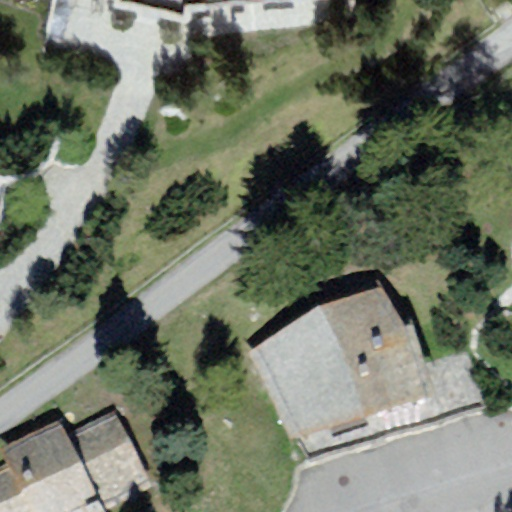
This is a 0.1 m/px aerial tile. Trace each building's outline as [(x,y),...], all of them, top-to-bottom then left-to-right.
[(0,0),(0,180),(6,182),(24,181),(35,176),(43,170),(48,162),(54,151),(58,132),(46,53),(56,0),(116,0),(116,3),(137,6),(189,15),(190,1),(202,0),(0,0)] [(445,356),(400,312),(393,297),(263,361),(294,425),(296,424),(310,449),(391,438),(483,398),(461,349),(445,356)] [(136,422),(89,446),(122,511),(136,511),(172,494),(136,422)] [(46,511),(122,511),(89,446),(80,428),(20,459),(26,472),(46,511)] [(46,511),(26,472),(0,484),(0,511),(46,511)]
